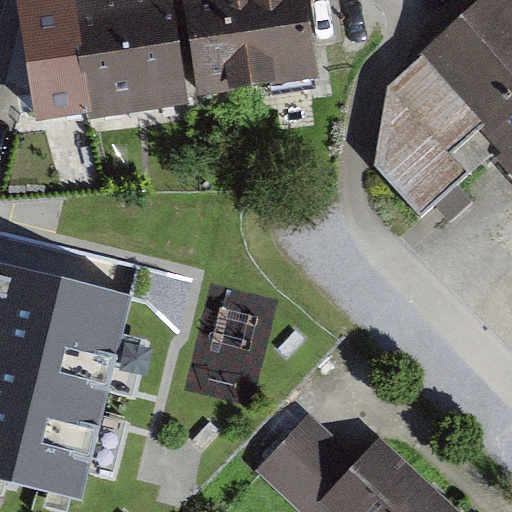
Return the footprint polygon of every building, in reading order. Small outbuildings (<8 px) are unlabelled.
[(78,0),(21,0),(39,113),(94,104),(78,0)] [(180,0),(78,0),(94,104),(193,91),(180,0)] [(313,0),(188,0),(203,90),(324,70),(313,0)] [(511,0),(495,0),(429,59),(511,151),(511,0)] [(137,263),(0,235),(0,479),(84,500),(137,263)] [(318,415),(261,474),(300,511),(464,511),(465,511),(392,442),(370,464),(318,415)]
